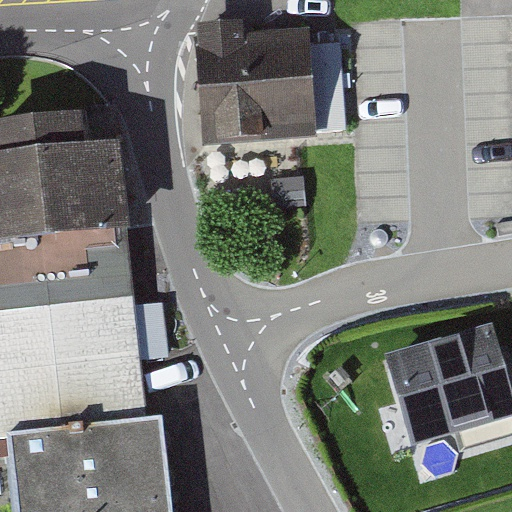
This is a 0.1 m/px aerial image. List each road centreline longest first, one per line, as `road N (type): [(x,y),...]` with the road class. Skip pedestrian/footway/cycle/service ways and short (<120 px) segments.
road 1 (tertiary): [(226,342),(154,134),(136,30)]
road 2 (residential): [(226,342),(364,290),(511,266)]
road 3 (tertiary): [(310,511),(226,342)]
road 4 (tertiary): [(136,30),(0,33)]
